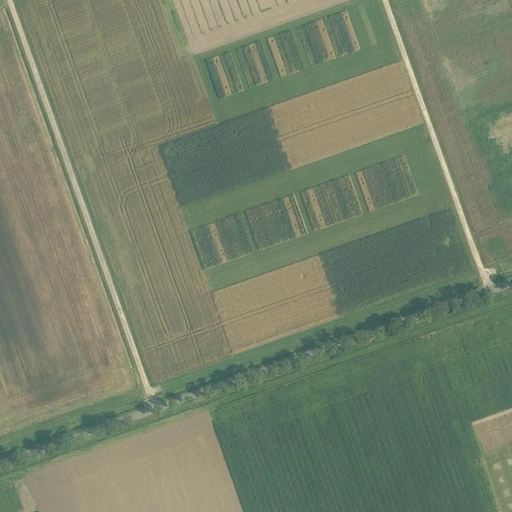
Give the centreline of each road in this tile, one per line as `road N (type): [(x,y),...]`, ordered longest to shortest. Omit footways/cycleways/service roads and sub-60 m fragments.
road 1 (unclassified): [(155,409),(487,291)]
road 2 (unclassified): [(155,409),(48,110)]
road 3 (unclassified): [(487,291),(382,0)]
road 4 (unclassified): [(0,465),(155,409)]
